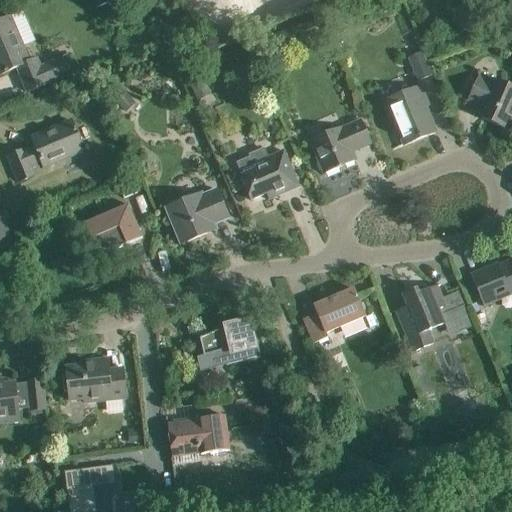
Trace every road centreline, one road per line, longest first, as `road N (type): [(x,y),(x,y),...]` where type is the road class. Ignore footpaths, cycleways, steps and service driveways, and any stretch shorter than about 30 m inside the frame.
road 1 (residential): [(343,260),(444,247),(496,217),(495,185),(481,163),(457,159),(342,215)]
road 2 (residential): [(0,350),(138,314),(241,273),(343,260)]
road 3 (residential): [(388,470),(511,454)]
